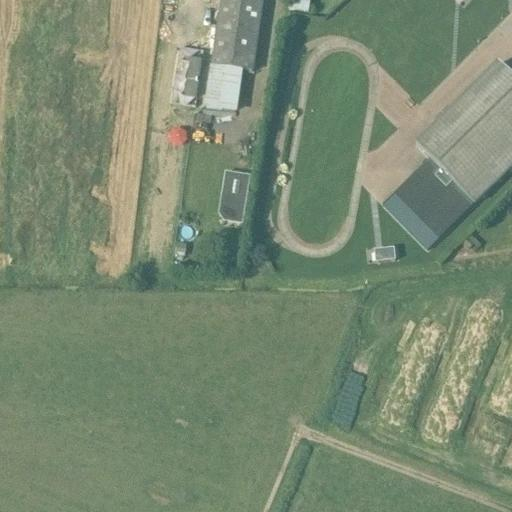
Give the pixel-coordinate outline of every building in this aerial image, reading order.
[(203,110),(235,115),(241,71),(252,73),(262,0),(219,0),(210,69),(209,69),(203,110)] [(196,20),(192,44),(204,45),(208,22),(196,20)] [(190,59),(184,97),(196,99),(202,61),(190,59)] [(393,196),(437,241),(511,167),(511,78),(497,64),(414,146),(429,160),(393,196)] [(244,210),(249,178),(229,175),(224,207),(244,210)] [(393,250),(374,252),(375,264),(394,262),(393,250)]
